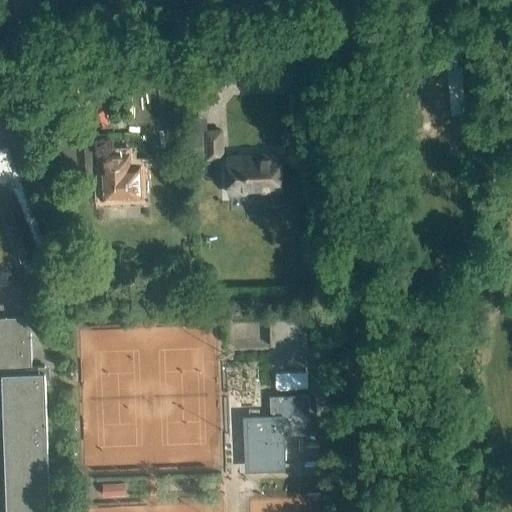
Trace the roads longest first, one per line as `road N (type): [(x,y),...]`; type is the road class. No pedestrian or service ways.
road 1 (unclassified): [(352,29),(374,511)]
road 2 (track): [(0,62),(352,29)]
